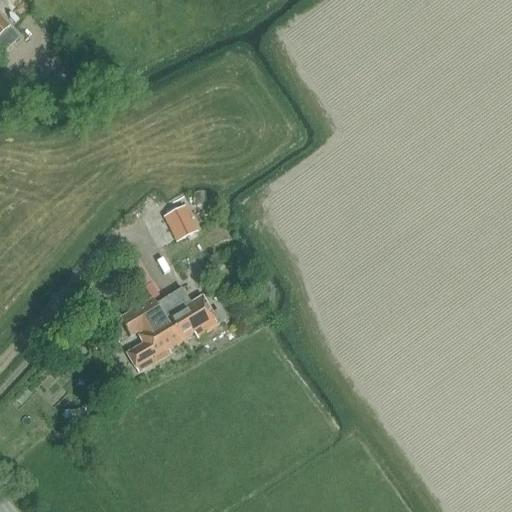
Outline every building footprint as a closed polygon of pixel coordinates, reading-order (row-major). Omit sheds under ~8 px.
[(0,36),(9,29),(0,19),(0,36)] [(196,232),(182,207),(160,218),(174,244),(196,232)] [(110,277),(116,285),(127,277),(122,270),(110,277)] [(201,298),(190,305),(181,290),(155,305),(156,307),(157,307),(165,320),(168,319),(181,342),(182,341),(193,334),(197,340),(218,327),(217,326),(224,322),(218,311),(211,315),(201,298)] [(137,337),(142,346),(126,356),(138,375),(170,355),(168,351),(183,343),(182,341),(181,342),(168,319),(165,320),(157,307),(156,307),(155,305),(155,306),(152,300),(118,321),(129,338),(137,333),(139,337),(137,337)]
